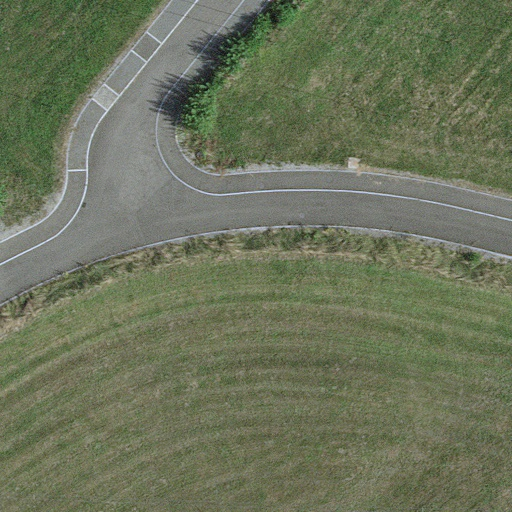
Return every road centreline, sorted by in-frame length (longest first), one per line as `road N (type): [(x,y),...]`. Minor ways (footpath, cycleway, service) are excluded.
road 1 (residential): [(132,228),(294,209),(364,212),(511,239)]
road 2 (residential): [(132,228),(126,166),(139,105),(223,0)]
road 3 (residential): [(0,288),(132,228)]
